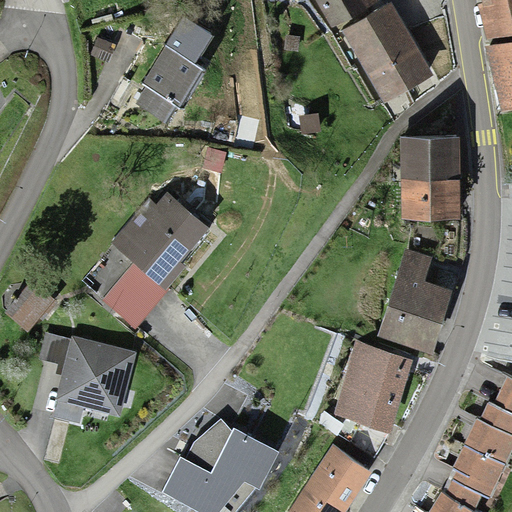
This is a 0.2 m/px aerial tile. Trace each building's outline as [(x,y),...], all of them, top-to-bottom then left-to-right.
[(343,33),(374,15),(365,0),(317,0),(333,27),(338,24),(343,33)] [(511,0),(479,0),(489,47),(511,42),(511,0)] [(374,15),(343,33),(385,105),(425,81),(384,9),(374,15)] [(511,46),(482,56),(501,117),(511,114),(511,46)] [(163,53),(139,89),(178,113),(201,77),(163,53)] [(453,145),(400,145),(400,222),(453,222),(453,145)] [(104,305),(132,327),(205,237),(163,203),(119,257),(133,269),(104,305)] [(428,264),(401,255),(373,339),(429,358),(448,299),(419,290),(428,264)] [(29,289),(3,319),(24,337),(50,307),(29,289)] [(134,352),(52,334),(46,364),(65,369),(57,404),(119,418),(134,352)] [(359,352),(333,415),(384,435),(410,373),(359,352)] [(511,390),(504,387),(491,412),(511,421),(511,390)] [(485,409),(478,424),(511,440),(511,421),(491,412),(485,409)] [(278,451),(233,428),(232,432),(220,418),(193,443),(185,459),(179,457),(161,493),(197,511),(218,511),(244,481),(260,490),(278,451)] [(511,450),(511,440),(478,424),(474,422),(461,449),(503,469),(511,450)] [(503,469),(461,449),(445,483),(448,484),(477,497),(487,503),(503,469)] [(332,453),(295,511),(344,511),(367,474),(332,453)] [(438,501),(457,511),(470,511),(477,497),(448,484),(438,501)] [(457,511),(438,501),(431,511),(457,511)]
